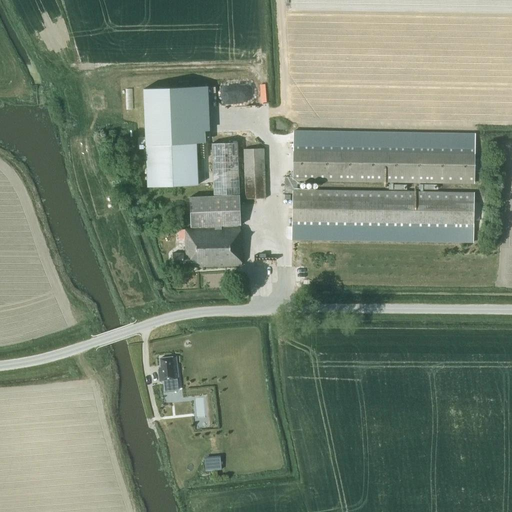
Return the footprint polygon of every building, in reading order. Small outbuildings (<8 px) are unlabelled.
[(147,188),(198,186),(196,142),(145,145),(147,188)] [(213,195),(221,195),(221,196),(189,197),(190,227),(214,226),(215,229),(178,230),(178,239),(184,239),(185,253),(172,254),(172,266),(195,265),(195,267),(241,265),(240,228),(221,228),(221,226),(240,225),(239,195),(229,196),(229,195),(239,194),(237,143),(211,144),(213,195)] [(299,184),(299,180),(474,184),(475,147),(294,143),(293,172),(291,172),(291,177),(284,177),(284,193),(292,193),(292,227),(473,231),(474,194),(297,190),(297,184),(299,184)] [(243,149),(245,199),(265,199),(263,149),(243,149)] [(178,379),(175,357),(159,359),(161,370),(157,370),(159,381),(163,381),(164,392),(177,391),(176,379),(178,379)] [(204,460),(205,472),(221,471),(220,459),(204,460)]
